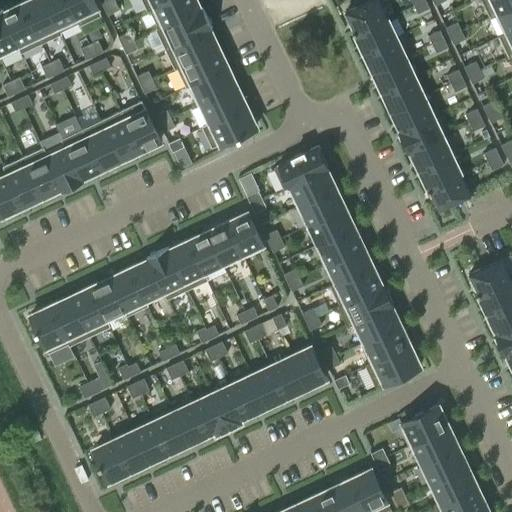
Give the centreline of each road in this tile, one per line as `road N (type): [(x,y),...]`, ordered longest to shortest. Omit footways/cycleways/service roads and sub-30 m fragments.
road 1 (residential): [(0,277),(306,130)]
road 2 (residential): [(460,369),(162,511)]
road 3 (residential): [(460,369),(338,116),(306,130)]
road 4 (residential): [(91,511),(0,313)]
road 5 (residential): [(306,130),(244,0)]
